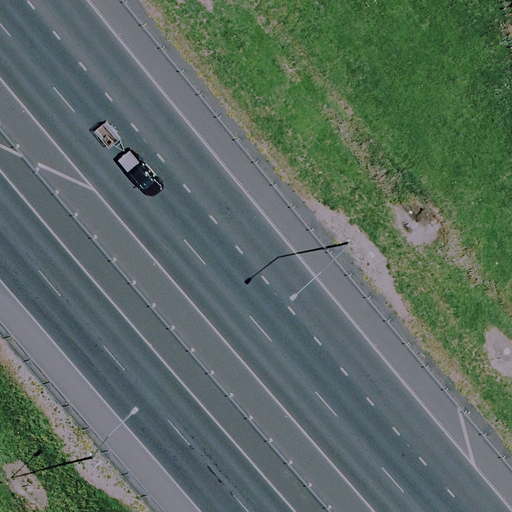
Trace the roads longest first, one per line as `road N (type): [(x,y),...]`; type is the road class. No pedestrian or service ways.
road 1 (motorway): [(115,133),(445,511)]
road 2 (motorway): [(278,511),(0,202)]
road 3 (motorway): [(0,0),(115,133)]
road 4 (motorway): [(33,0),(115,133)]
